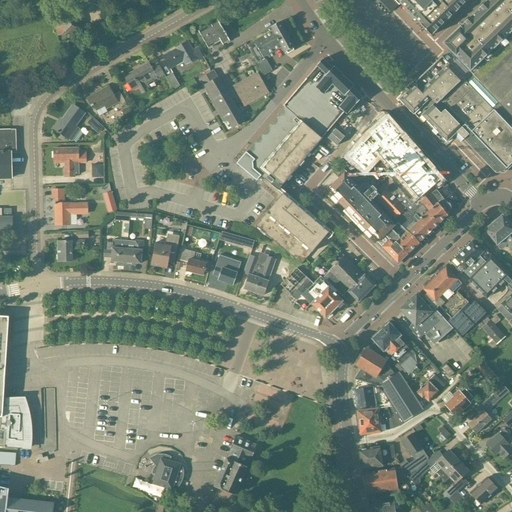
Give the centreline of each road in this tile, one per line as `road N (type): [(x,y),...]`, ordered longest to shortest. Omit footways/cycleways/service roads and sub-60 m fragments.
road 1 (residential): [(210,0),(37,105),(35,286)]
road 2 (residential): [(335,347),(188,292),(99,281),(35,286)]
road 3 (residential): [(401,284),(307,192),(383,100)]
road 4 (residential): [(511,494),(435,410),(391,436),(347,441)]
road 5 (residential): [(482,205),(383,100)]
